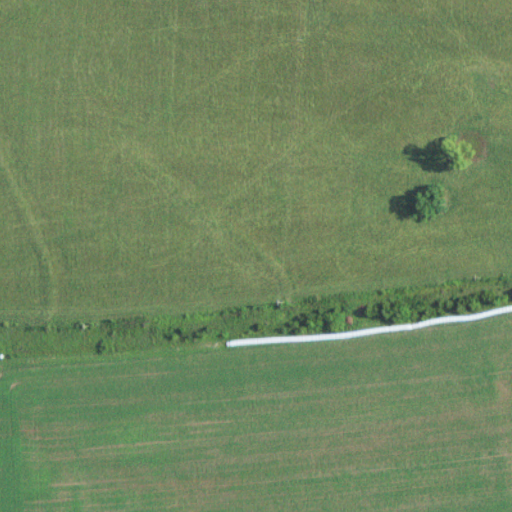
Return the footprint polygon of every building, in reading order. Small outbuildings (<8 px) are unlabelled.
[(254,0),(256,0),(278,29),(294,25),(297,3),(306,1),(316,2),(316,0),(254,0)] [(511,0),(441,0),(446,12),(511,38),(511,0)] [(440,68),(424,69),(427,96),(432,95),(432,99),(440,98),(439,79),(440,79),(440,68)] [(198,127),(228,115),(220,95),(191,106),(198,127)] [(369,98),(352,101),(354,113),(371,111),(369,98)]
